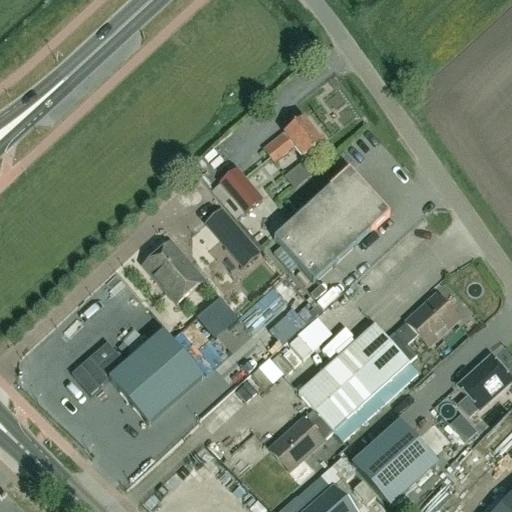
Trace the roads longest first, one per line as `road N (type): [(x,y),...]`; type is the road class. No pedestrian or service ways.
road 1 (unclassified): [(511,281),(310,0)]
road 2 (secondary): [(151,0),(10,127)]
road 3 (tertiary): [(0,427),(89,511)]
